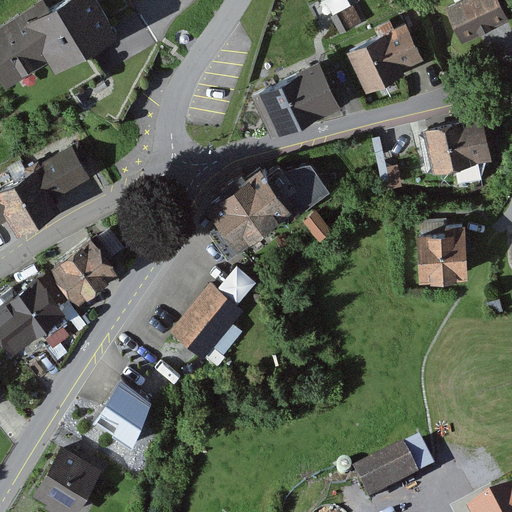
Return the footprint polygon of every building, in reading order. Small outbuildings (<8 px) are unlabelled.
[(123,34),(102,0),(75,0),(54,13),(35,24),(57,62),(64,71),(123,34)] [(340,0),(342,15),(360,14),(359,0),(340,0)] [(511,23),(511,21),(501,0),(469,0),(450,10),(467,45),(511,23)] [(35,24),(54,13),(47,1),(0,28),(0,70),(11,89),(57,62),(35,24)] [(426,61),(407,23),(349,53),(370,95),(411,74),(409,70),(426,61)] [(341,106),(320,63),(255,96),(276,139),(341,106)] [(494,158),(485,117),(422,131),(432,172),(494,158)] [(75,147),(18,181),(42,222),(65,208),(56,193),(90,173),(75,147)] [(294,210),(263,168),(206,208),(236,251),(294,210)] [(18,181),(0,191),(0,222),(12,215),(22,233),(42,222),(18,181)] [(334,229),(318,213),(307,224),(323,241),(334,229)] [(466,225),(416,228),(419,277),(469,274),(466,225)] [(102,226),(55,264),(82,299),(130,261),(102,226)] [(224,272),(243,287),(260,266),(241,251),(224,272)] [(72,305),(46,271),(0,305),(0,328),(16,348),(72,305)] [(246,310),(214,283),(174,331),(206,358),(217,346),(228,355),(247,332),(235,322),(246,310)] [(153,400),(121,377),(92,417),(132,444),(153,400)] [(80,511),(106,466),(63,443),(33,497),(60,511),(80,511)] [(404,444),(359,470),(377,501),(422,474),(404,444)] [(500,498),(473,511),(511,511),(511,508),(507,511),(500,498)]
